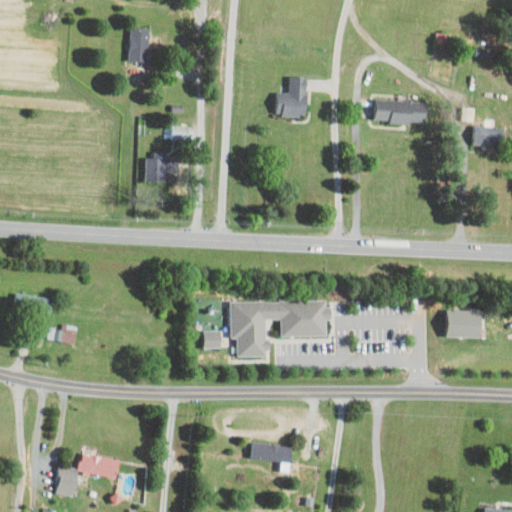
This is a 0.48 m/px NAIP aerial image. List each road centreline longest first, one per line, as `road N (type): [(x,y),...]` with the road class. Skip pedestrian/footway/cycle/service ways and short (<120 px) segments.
road 1 (residential): [(511,394),(143,391),(0,372)]
road 2 (primary): [(0,227),(511,253)]
road 3 (residential): [(339,246),(337,83),(348,0)]
